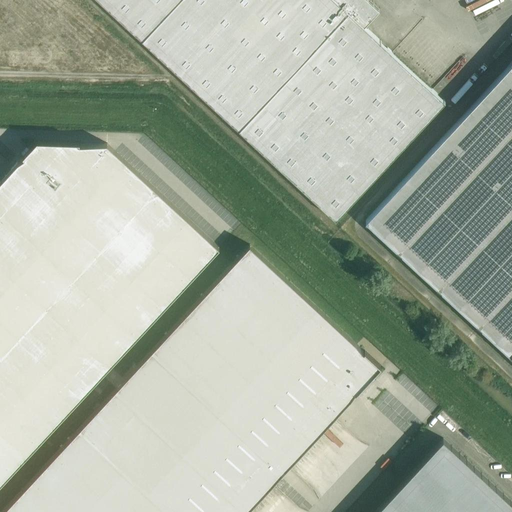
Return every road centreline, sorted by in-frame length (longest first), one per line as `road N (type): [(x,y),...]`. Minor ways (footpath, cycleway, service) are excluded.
road 1 (unknown): [(363,511),(414,452),(442,435),(458,435),(511,481)]
road 2 (track): [(0,73),(142,76)]
